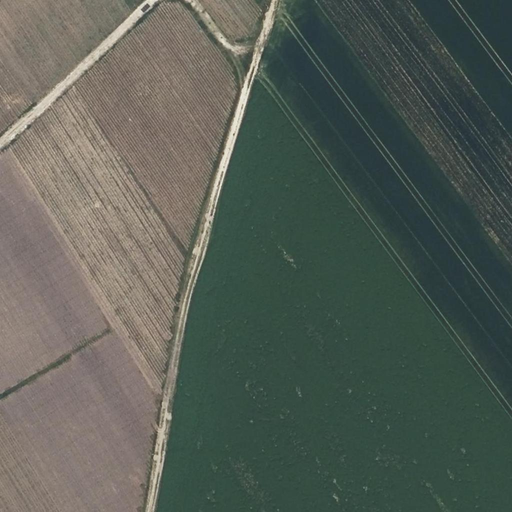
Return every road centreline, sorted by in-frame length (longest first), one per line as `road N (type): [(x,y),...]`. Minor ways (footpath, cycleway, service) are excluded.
road 1 (track): [(274,0),(186,279),(149,511)]
road 2 (track): [(0,145),(153,0)]
